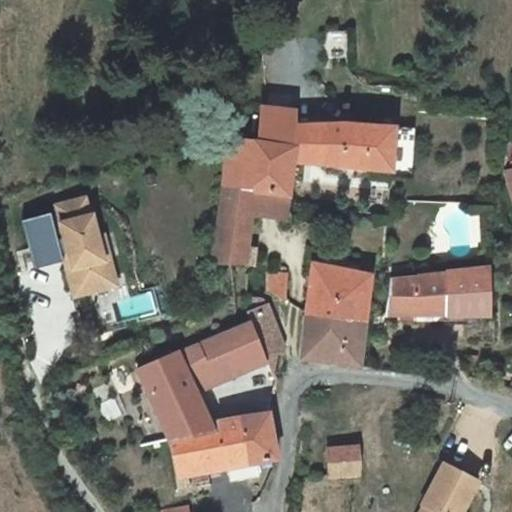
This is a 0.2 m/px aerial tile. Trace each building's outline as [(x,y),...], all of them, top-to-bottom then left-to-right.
[(391,172),(393,128),(346,124),(294,127),(295,113),(261,108),(259,142),(251,190),(288,194),(292,162),(323,165),(391,172)] [(393,128),(391,172),(411,174),(414,130),(393,128)] [(231,263),(246,263),(252,214),(253,205),(249,205),(251,190),(259,142),(227,137),(225,178),(212,263),(231,263)] [(252,214),(285,219),(287,204),(288,194),(251,190),(249,205),(253,205),(252,214)] [(59,217),(27,225),(37,262),(64,255),(69,253),(72,267),(67,269),(74,295),(91,291),(89,282),(114,275),(104,235),(98,237),(92,216),(90,216),(85,199),(56,206),(59,217)] [(98,213),(92,216),(98,237),(104,235),(98,213)] [(69,253),(64,255),(67,269),(72,267),(69,253)] [(363,323),(364,323),(370,324),(371,316),(365,317),(370,295),(371,277),(313,265),(307,315),(301,358),(360,366),(363,341),(364,332),(363,329),(363,323)] [(446,314),(386,316),(386,313),(371,316),(370,324),(364,323),(363,323),(363,329),(364,332),(363,341),(382,340),(385,323),(481,320),(481,314),(489,314),(488,269),(445,273),(446,314)] [(288,274),(267,273),(266,291),(282,301),(285,302),(286,302),(286,299),(288,274)] [(386,313),(386,316),(446,314),(445,273),(418,276),(418,279),(390,281),(386,313)] [(89,282),(91,291),(116,285),(114,275),(89,282)] [(268,320),(267,309),(252,312),(250,312),(251,320),(264,355),(281,352),(269,320),(268,320)] [(278,380),(274,372),(278,368),(280,365),(281,363),(283,356),(283,352),(281,352),(264,355),(251,320),(215,335),(177,352),(137,370),(150,398),(170,440),(177,477),(180,491),(191,489),(188,475),(278,459),(269,413),(217,422),(218,429),(214,430),(197,392),(240,374),(237,367),(265,355),(271,371),(269,370),(264,390),(275,393),(278,380)] [(359,474),(359,447),(327,450),(329,477),(359,474)] [(461,511),(478,481),(444,463),(423,505),(425,506),(421,511),(461,511)]
